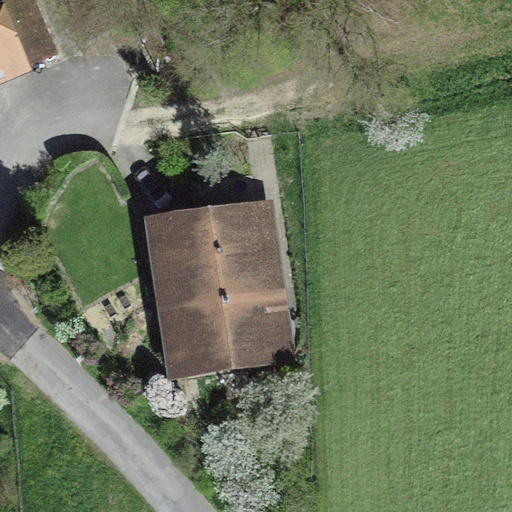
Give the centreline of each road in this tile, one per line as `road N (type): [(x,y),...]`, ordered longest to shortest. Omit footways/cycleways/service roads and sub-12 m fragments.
road 1 (track): [(0,185),(18,159),(60,131),(511,33)]
road 2 (unclassified): [(183,511),(0,320)]
